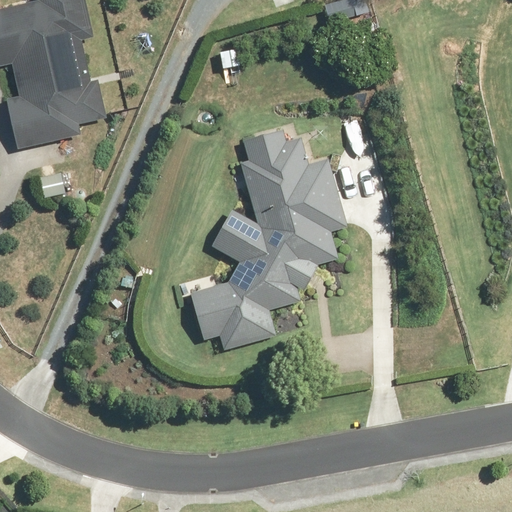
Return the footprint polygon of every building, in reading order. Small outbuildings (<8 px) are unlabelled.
[(0,101),(10,149),(77,135),(74,123),(104,117),(96,79),(85,82),(76,39),(90,36),(81,0),(38,0),(38,1),(0,8),(0,66),(9,64),(15,94),(0,101)] [(367,0),(338,0),(320,6),(334,47),(378,32),(367,0)] [(237,44),(216,49),(221,73),(242,69),(237,44)] [(280,127),(240,138),(246,159),(236,161),(253,222),(230,209),(209,246),(235,261),(224,280),(184,291),(199,344),(214,340),(218,352),(275,337),(267,309),(298,300),(296,293),(313,266),(335,260),(326,228),(342,224),(323,157),(305,162),(298,137),(284,141),(280,127)] [(66,174),(39,182),(44,200),(72,192),(66,174)]
